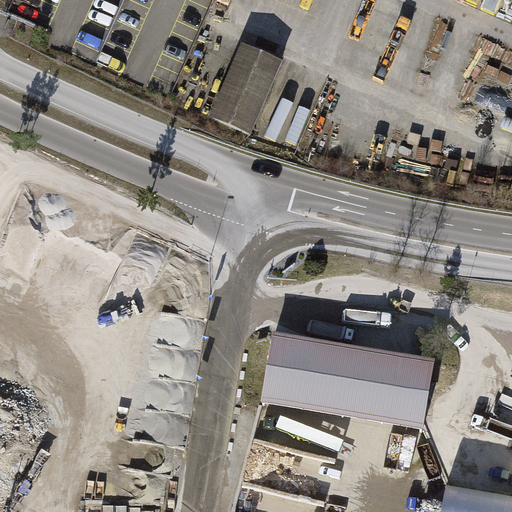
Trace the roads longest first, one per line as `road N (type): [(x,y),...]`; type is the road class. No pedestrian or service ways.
road 1 (secondary): [(511,234),(390,212),(260,174),(0,66)]
road 2 (secondary): [(0,107),(249,214),(439,260),(511,269)]
